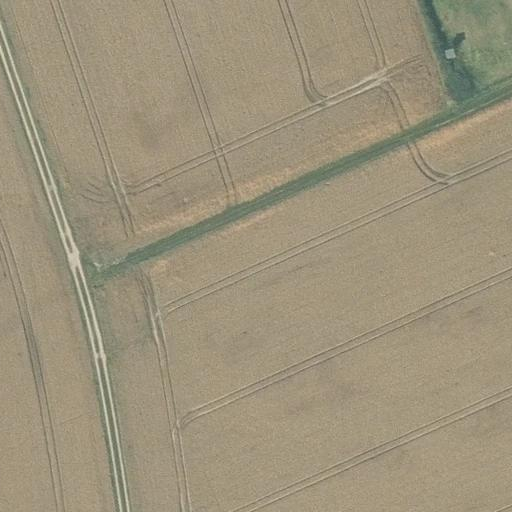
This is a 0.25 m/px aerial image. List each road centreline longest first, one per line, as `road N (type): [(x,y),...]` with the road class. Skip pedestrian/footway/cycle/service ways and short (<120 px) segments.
road 1 (track): [(0,29),(97,342),(122,511)]
road 2 (track): [(511,91),(81,283)]
